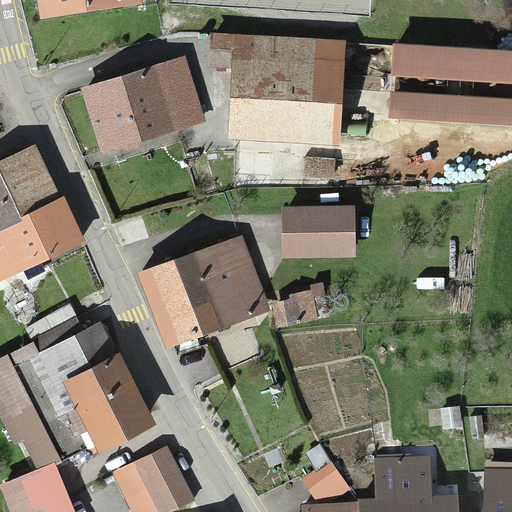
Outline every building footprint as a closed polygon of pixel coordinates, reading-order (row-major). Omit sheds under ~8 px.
[(33,0),(36,15),(128,2),(127,0),(33,0)] [(338,43),(207,37),(206,60),(228,61),(225,140),(334,145),(338,43)] [(154,68),(79,89),(97,151),(172,129),(154,68)] [(0,280),(77,241),(31,152),(0,168),(0,280)] [(266,157),(237,157),(237,185),(267,185),(266,157)] [(330,160),(298,159),(298,183),(330,184),(330,160)] [(347,211),(277,210),(277,258),(346,258),(347,211)] [(237,240),(139,273),(163,347),(262,315),(237,240)] [(270,308),(274,328),(315,319),(309,294),(285,299),(286,304),(270,308)] [(60,381),(110,356),(95,325),(79,333),(65,306),(20,328),(30,347),(4,360),(23,399),(60,381)] [(110,356),(60,381),(94,449),(144,424),(110,356)] [(160,451),(133,464),(156,511),(162,511),(185,502),(160,451)] [(358,504),(357,511),(454,511),(454,497),(425,498),(425,459),(373,460),(373,498),(358,498),(358,504)] [(511,511),(511,465),(482,464),(480,511),(511,511)] [(59,511),(50,489),(16,503),(19,511),(59,511)]
